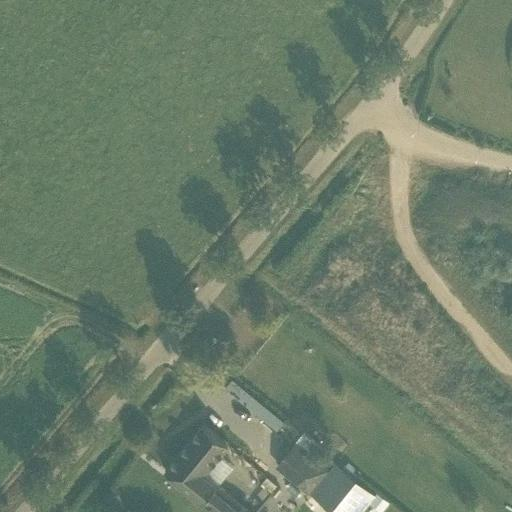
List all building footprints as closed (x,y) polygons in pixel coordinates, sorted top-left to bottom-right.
[(224,385),(276,427),(283,419),(231,377),(224,385)] [(228,445),(203,424),(165,471),(215,511),(250,511),(218,485),(233,467),(219,456),(228,445)] [(303,432),(296,440),(312,453),(319,444),(303,432)] [(309,493),(330,468),(296,441),(275,465),(309,493)] [(334,511),(360,511),(375,494),(337,462),(311,493),(334,511)] [(377,492),(376,494),(369,502),(381,511),(389,502),(377,492)]
